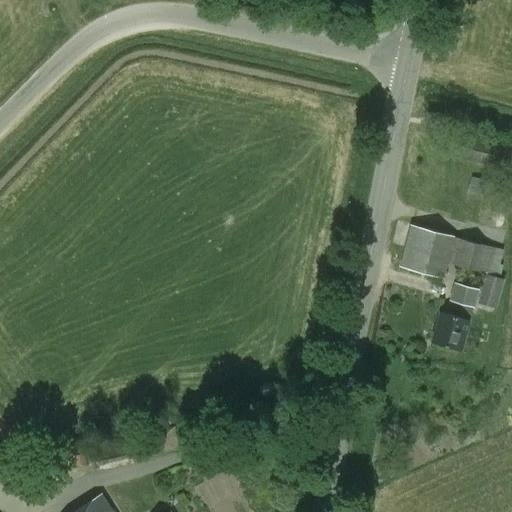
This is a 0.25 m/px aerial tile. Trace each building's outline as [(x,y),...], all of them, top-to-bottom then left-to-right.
[(440,135),(442,115),(427,113),(424,133),(440,135)] [(511,172),(511,148),(461,137),(455,159),(511,172)] [(481,200),(486,180),(470,177),(465,197),(481,200)] [(502,266),(499,265),(503,251),(454,238),(454,237),(410,226),(399,267),(444,279),(448,263),(496,277),(497,275),(500,276),(502,266)] [(485,274),(476,304),(496,309),(504,280),(485,274)] [(479,290),(454,283),(449,301),(474,307),(479,290)] [(457,304),(454,316),(440,312),(432,343),(460,351),(469,321),(473,308),(457,304)] [(163,454),(181,451),(175,427),(94,446),(99,472),(163,457),(163,454)] [(85,464),(81,442),(70,444),(74,466),(85,464)] [(113,511),(102,494),(73,511),(113,511)]
